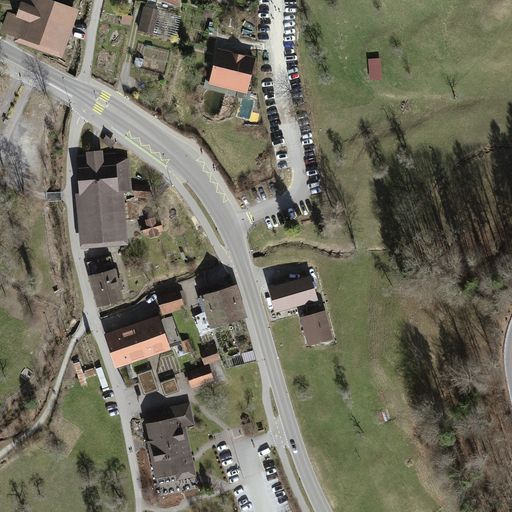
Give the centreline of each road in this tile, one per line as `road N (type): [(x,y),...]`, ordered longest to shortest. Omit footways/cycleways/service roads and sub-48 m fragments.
road 1 (secondary): [(83,92),(182,159),(210,197),(241,262),(324,511)]
road 2 (residential): [(83,92),(72,160),(77,251),(123,408),(186,397)]
road 3 (track): [(0,455),(41,422),(72,343),(93,316)]
